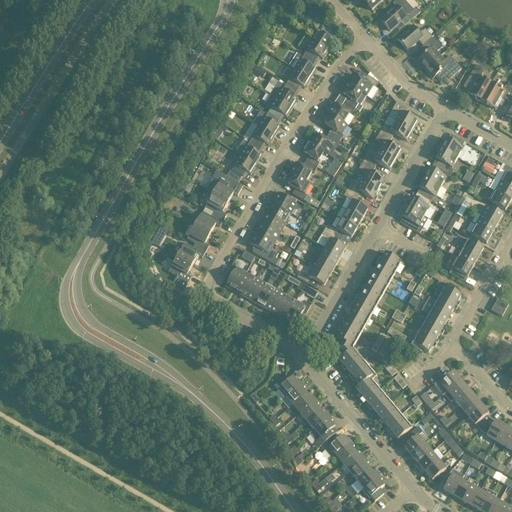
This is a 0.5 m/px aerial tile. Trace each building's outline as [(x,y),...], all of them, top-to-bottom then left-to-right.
[(371,12),(384,0),(364,0),(362,2),(371,12)] [(396,7),(380,21),(390,32),(401,23),(405,27),(420,14),(418,12),(415,9),(413,12),(402,0),(397,0),(393,4),(396,7)] [(293,25),(297,20),(293,16),(289,21),(293,25)] [(334,42),(329,39),(332,34),(325,30),(326,27),(326,24),(315,18),(312,24),(320,29),(312,41),(328,52),(334,42)] [(407,52),(418,42),(422,47),(432,38),(430,35),(432,33),(429,30),(426,32),(425,30),(420,35),(413,27),(397,41),(407,52)] [(438,38),(445,32),(442,29),(435,35),(438,38)] [(417,63),(421,68),(422,67),(425,71),(440,57),(436,53),(442,48),(433,38),(422,48),(427,54),(417,63)] [(304,54),(299,50),(298,53),(314,63),(317,58),(322,61),(328,52),(312,41),(304,54)] [(297,53),(302,56),(300,58),(296,55),(288,67),(310,80),(316,71),(311,68),(314,63),(298,53),(297,53)] [(432,80),(443,70),(450,79),(461,70),(458,67),(450,57),(444,62),(440,57),(425,71),(428,74),(427,75),(432,80)] [(253,73),(260,77),(264,71),(257,67),(253,73)] [(280,80),(285,83),(284,84),(296,92),(299,87),(304,90),(310,80),(288,67),(280,80)] [(473,83),(467,94),(481,102),(491,85),(480,78),(482,74),(481,73),(482,71),(475,67),(468,80),(473,83)] [(363,74),(360,79),(357,77),(351,87),(362,95),(366,98),(373,88),(375,89),(378,84),(363,74)] [(511,85),(508,83),(506,87),(505,87),(503,91),(491,85),(481,102),(495,111),(502,99),(507,102),(511,93),(511,85)] [(282,86),(278,84),(270,96),(292,109),(298,100),(293,97),(296,92),(284,84),(282,86)] [(340,94),(347,99),(344,104),(355,111),(358,106),(356,104),(362,95),(351,87),(347,84),(340,94)] [(270,96),(265,104),(265,107),(268,109),(266,113),(278,120),(281,116),(286,119),(292,109),(270,96)] [(343,124),(349,114),(351,116),(355,111),(344,104),(340,108),(334,104),(327,114),(331,117),(331,116),(343,124)] [(418,122),(417,122),(405,115),(408,110),(396,104),(391,112),(398,116),(395,122),(412,132),(418,122)] [(264,115),(260,112),(252,124),(274,138),(280,129),(275,125),(278,120),(266,113),(264,115)] [(325,126),(332,131),(328,135),(339,143),(343,138),(341,136),(347,126),(343,124),(331,116),(331,117),(325,126)] [(379,133),(391,140),(394,135),(406,142),(412,132),(395,122),(391,129),(384,125),(379,133)] [(242,139),(248,142),(260,149),(263,144),(268,147),(274,138),(252,124),(252,125),(252,124),(242,139)] [(218,129),(224,134),(227,130),(221,125),(218,129)] [(378,152),(395,162),(401,152),(388,145),(391,140),(379,133),(375,141),(382,145),(378,152)] [(312,146),(324,153),(323,154),(327,156),(334,146),(336,148),(339,143),(328,135),(325,140),(318,136),(312,145),(312,146)] [(461,149),(464,143),(453,137),(450,142),(447,140),(441,150),(457,159),(463,150),(461,149)] [(246,144),(243,142),(235,154),(256,167),(262,157),(257,154),(260,149),(248,142),(246,144)] [(305,162),(316,169),(319,164),(317,163),(323,154),(324,153),(312,146),(312,145),(308,143),(302,153),(308,157),(305,162)] [(436,167),(447,173),(450,168),(452,169),(457,159),(441,150),(436,160),(439,162),(436,167)] [(363,163),(374,169),(377,164),(390,172),(395,162),(378,152),(374,158),(367,154),(363,163)] [(235,154),(239,157),(231,171),(242,178),(245,173),(250,176),(256,167),(235,154)] [(306,183),(311,173),(313,174),(316,169),(305,162),(302,167),(295,163),(289,174),(293,176),(294,176),(306,183)] [(361,181),(379,191),(384,181),(372,174),(374,169),(363,163),(358,171),(365,175),(361,181)] [(481,170),(488,174),(492,167),(485,163),(481,170)] [(511,170),(502,165),(494,180),(511,190),(511,170)] [(424,179),(441,189),(446,179),(445,178),(447,173),(436,167),(434,172),(430,170),(424,179)] [(292,195),(303,202),(307,204),(310,199),(304,195),(310,185),(306,183),(294,176),(293,176),(288,186),(295,190),(292,195)] [(441,200),(445,192),(440,189),(441,189),(424,179),(419,189),(423,191),(420,196),(431,202),(434,197),(435,198),(436,197),(441,200)] [(488,189),(494,193),(510,202),(511,198),(511,190),(494,180),(488,189)] [(346,192),(358,199),(361,194),(373,201),(379,191),(361,181),(357,188),(351,184),(346,192)] [(233,195),(238,197),(241,191),(230,184),(229,186),(220,182),(212,196),(228,204),(233,195)] [(186,189),(191,192),(194,187),(189,184),(186,189)] [(343,197),(352,202),(347,212),(362,220),(367,211),(355,204),(358,199),(346,192),(345,193),(343,197)] [(505,211),(510,202),(494,193),(489,202),(505,211)] [(297,205),(295,204),(296,202),(291,198),(290,201),(278,194),(272,205),(291,216),(297,205)] [(227,216),(222,214),(228,204),(212,196),(205,209),(213,214),(212,216),(219,220),(223,222),(227,216)] [(408,209),(424,218),(429,208),(428,207),(431,202),(420,196),(417,201),(413,199),(408,209)] [(453,212),(457,214),(462,206),(458,204),(453,212)] [(266,215),(285,225),(291,216),(272,205),(266,215)] [(480,216),(497,226),(502,216),(486,207),(480,216)] [(427,220),(424,218),(408,209),(402,218),(406,221),(403,226),(414,232),(419,235),(427,220)] [(341,221),(357,230),(362,220),(347,212),(341,221)] [(212,216),(211,218),(203,213),(195,227),(210,236),(219,220),(212,216)] [(261,225),(280,235),(285,225),(266,215),(261,225)] [(455,215),(448,226),(452,229),(455,223),(457,224),(460,218),(455,215)] [(475,226),(491,235),(497,226),(480,216),(475,226)] [(336,230),(327,225),(324,231),(336,237),(338,232),(351,239),(357,230),(341,221),(336,230)] [(255,234),(274,245),(280,235),(261,225),(255,234)] [(491,235),(475,226),(470,236),(486,245),(491,235)] [(204,245),(208,239),(210,236),(195,227),(187,241),(195,245),(194,247),(201,251),(205,254),(209,248),(204,245)] [(345,249),(333,242),(336,237),(324,231),(321,236),(330,241),(325,250),(340,259),(345,249)] [(277,255),(271,251),(274,245),(255,234),(249,245),(261,251),(258,257),(282,270),(285,266),(275,260),(277,255)] [(441,239),(436,248),(439,250),(440,250),(445,241),(441,239)] [(461,250),(478,259),(483,249),(467,240),(461,250)] [(194,247),(193,249),(185,244),(177,258),(192,267),(201,251),(194,247)] [(457,247),(451,257),(456,260),(456,259),(472,269),(478,259),(461,250),(457,247)] [(433,254),(437,255),(439,257),(442,251),(440,250),(439,250),(436,248),(433,254)] [(319,260),(335,268),(340,259),(325,250),(319,260)] [(251,265),(255,258),(245,252),(241,259),(251,265)] [(177,277),(176,278),(172,285),(177,288),(174,293),(181,297),(191,279),(187,277),(192,267),(177,258),(169,254),(169,255),(166,254),(164,259),(173,264),(169,272),(177,277)] [(339,362),(360,387),(355,390),(398,441),(412,429),(370,379),(375,375),(353,349),(401,263),(385,254),(336,340),(337,340),(331,351),(339,361),(339,362)] [(314,258),(309,266),(314,269),(329,278),(335,268),(319,260),(314,258)] [(460,281),(463,276),(467,278),(472,269),(456,259),(456,260),(451,269),(452,270),(449,275),(460,281)] [(235,293),(246,274),(236,268),(225,287),(235,293)] [(314,269),(309,278),(300,273),(297,279),(308,285),(311,280),(324,287),(329,278),(314,269)] [(245,299),(256,280),(246,274),(235,293),(245,299)] [(255,304),(266,285),(256,280),(245,299),(255,304)] [(265,310),(276,291),(266,285),(255,304),(265,310)] [(317,294),(304,287),(301,293),(314,300),(317,294)] [(445,288),(416,339),(414,343),(411,347),(420,353),(422,351),(428,354),(461,297),(445,288)] [(275,316),(286,297),(276,291),(265,310),(275,316)] [(285,321),(296,302),(286,297),(275,316),(285,321)] [(414,308),(418,301),(412,298),(408,305),(414,308)] [(502,318),(509,306),(498,299),(491,312),(502,318)] [(299,320),(302,322),(310,307),(303,303),(301,305),(296,302),(285,321),(295,327),(299,320)] [(443,382),(441,380),(434,387),(442,397),(444,396),(460,382),(453,373),(443,382)] [(275,385),(279,389),(277,391),(285,400),(286,398),(301,385),(298,381),(296,383),(292,378),(288,382),(285,377),(275,385)] [(444,396),(450,404),(454,401),(467,390),(460,382),(444,396)] [(293,406),(306,395),(303,391),(305,389),(301,385),(286,398),(293,406)] [(461,410),(474,398),(467,390),(454,401),(461,410)] [(256,405),(260,401),(254,394),(250,398),(256,405)] [(429,408),(433,404),(425,394),(420,398),(429,408)] [(300,415),(315,402),(312,398),(310,399),(306,395),(293,406),(300,415)] [(468,418),(481,406),(474,398),(461,410),(468,418)] [(307,423),(320,412),(317,407),(318,406),(315,402),(300,415),(307,423)] [(271,410),(274,414),(280,409),(278,405),(271,410)] [(481,406),(468,418),(475,426),(480,432),(490,421),(486,417),(488,415),(481,406)] [(314,431),(329,418),(326,414),(324,416),(320,412),(307,423),(314,431)] [(421,426),(427,422),(432,417),(429,414),(424,418),(419,423),(421,426)] [(338,433),(334,429),(334,428),(331,424),(332,422),(329,418),(314,431),(309,435),(320,448),(332,438),(338,433)] [(496,443),(504,427),(495,422),(494,423),(490,421),(480,432),(487,436),(486,437),(496,443)] [(505,448),(511,435),(511,431),(504,427),(496,443),(505,448)] [(418,428),(411,434),(402,441),(406,446),(404,448),(411,457),(424,445),(418,437),(422,433),(418,428)] [(445,442),(450,438),(443,430),(438,434),(445,442)] [(342,437),(336,442),(332,438),(320,448),(331,461),(336,457),(351,444),(348,440),(346,442),(342,437)] [(452,451),(457,446),(450,438),(445,442),(452,451)] [(342,465),(356,454),(352,450),(354,448),(351,444),(336,457),(342,465)] [(418,465),(431,454),(424,445),(411,457),(418,465)] [(457,446),(452,451),(459,459),(463,454),(457,446)] [(349,474),(365,461),(361,457),(360,458),(356,454),(342,465),(349,474)] [(425,473),(438,462),(431,454),(418,465),(425,473)] [(294,461),(298,466),(306,460),(302,455),(294,461)] [(470,466),(473,461),(465,456),(461,461),(470,466)] [(448,466),(450,469),(455,462),(453,460),(449,460),(442,466),(438,462),(425,473),(432,482),(446,470),(445,469),(448,466)] [(356,482),(370,471),(366,466),(368,465),(365,461),(349,474),(356,482)] [(470,466),(478,471),(481,465),(473,461),(470,466)] [(299,472),(306,481),(310,478),(303,468),(299,472)] [(363,490),(379,477),(375,473),(374,475),(370,471),(356,482),(363,490)] [(452,476),(449,475),(440,486),(445,488),(443,491),(453,497),(461,482),(452,476)] [(384,495),(380,491),(384,487),(380,483),(382,481),(379,477),(363,490),(362,491),(369,500),(371,498),(375,503),(384,495)] [(469,480),(466,484),(461,482),(453,497),(462,502),(473,483),(469,480)] [(475,489),(477,485),(473,483),(462,502),(471,508),(480,492),(475,489)] [(487,491),(485,495),(480,492),(471,508),(479,511),(481,511),(492,494),(487,491)] [(494,500),(496,496),(492,494),(481,511),(493,511),(499,503),(494,500)] [(499,503),(493,511),(506,511),(508,508),(499,503)]
